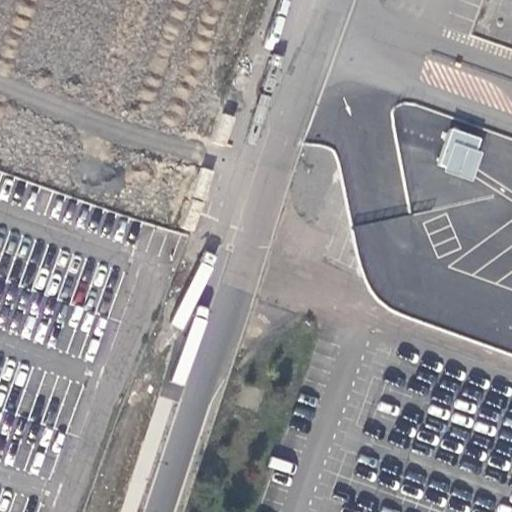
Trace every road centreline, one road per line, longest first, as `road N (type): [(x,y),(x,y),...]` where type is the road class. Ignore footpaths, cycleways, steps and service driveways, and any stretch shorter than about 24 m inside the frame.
road 1 (unclassified): [(158,511),(324,0)]
road 2 (unknown): [(354,321),(288,511)]
